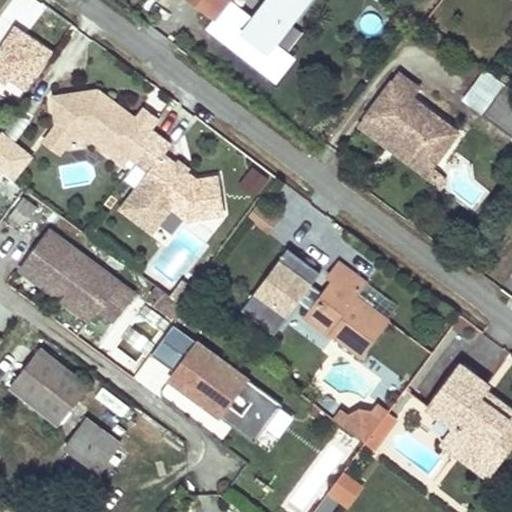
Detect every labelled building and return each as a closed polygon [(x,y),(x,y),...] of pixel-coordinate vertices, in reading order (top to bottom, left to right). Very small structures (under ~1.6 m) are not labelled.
[(187,0),(213,19),(227,0),(187,0)] [(306,0),(267,0),(254,18),(230,0),(227,0),(213,19),(206,27),(276,80),(294,56),(275,42),(306,0)] [(53,48),(17,24),(0,48),(0,82),(6,87),(11,79),(26,89),(53,48)] [(421,87),(400,71),(391,83),(411,99),(421,87)] [(511,87),(505,81),(499,91),(511,100),(511,87)] [(431,166),(455,132),(411,99),(391,83),(366,118),(431,166)] [(101,88),(94,89),(109,101),(112,97),(101,88)] [(133,155),(154,127),(162,118),(160,116),(146,106),(139,116),(112,97),(109,101),(94,89),(56,95),(60,124),(75,136),(89,134),(128,162),(133,155)] [(511,134),(511,100),(499,91),(483,113),(511,134)] [(431,166),(366,118),(360,127),(425,174),(431,166)] [(63,152),(75,136),(60,124),(48,140),(63,152)] [(155,185),(142,187),(132,200),(162,223),(175,206),(191,218),(228,212),(222,174),(202,177),(189,168),(186,172),(178,166),(181,162),(168,152),(175,143),(154,127),(133,155),(139,159),(154,170),(162,176),(155,185)] [(17,146),(1,133),(0,134),(0,170),(15,181),(27,165),(11,154),(17,146)] [(32,157),(17,146),(11,154),(27,165),(32,157)] [(181,162),(178,166),(186,172),(189,168),(192,164),(184,158),(181,162)] [(251,166),(241,183),(256,192),(266,174),(251,166)] [(155,185),(162,176),(154,170),(142,187),(155,185)] [(282,213),(262,198),(258,202),(253,210),(273,226),(282,213)] [(157,231),(162,223),(132,200),(126,208),(157,231)] [(88,319),(94,311),(113,324),(133,296),(114,283),(49,234),(21,270),(88,319)] [(325,267),(292,242),(246,302),(280,328),(307,293),(318,301),(327,288),(315,279),(325,267)] [(327,288),(325,293),(318,301),(343,320),(337,330),(365,352),(379,333),(393,313),(358,288),(369,273),(342,254),(332,269),(339,274),(327,288)] [(178,319),(187,307),(183,304),(157,285),(152,291),(160,296),(155,302),(178,319)] [(343,320),(318,301),(312,311),(337,330),(343,320)] [(284,403),(173,326),(152,356),(176,373),(170,381),(257,442),(284,403)] [(58,423),(73,404),(88,384),(41,349),(12,388),(58,423)] [(458,362),(444,380),(511,430),(511,408),(508,405),(501,414),(476,394),(482,387),(485,383),(458,362)] [(511,437),(511,430),(444,380),(426,403),(453,425),(445,436),(475,459),(494,435),(507,444),(511,437)] [(501,414),(508,405),(482,387),(476,394),(501,414)] [(99,403),(125,414),(131,400),(105,389),(99,403)] [(365,443),(387,413),(378,407),(373,414),(361,410),(350,418),(343,413),(336,421),(340,424),(365,443)] [(387,413),(365,443),(373,449),(396,418),(388,412),(387,413)] [(116,458),(112,455),(108,452),(117,440),(85,415),(61,447),(92,471),(103,457),(112,464),(116,458)] [(396,418),(373,449),(382,456),(405,424),(396,418)] [(441,441),(485,475),(507,444),(494,435),(475,459),(445,436),(441,441)] [(363,487),(345,474),(316,511),(333,511),(340,502),(348,508),(363,487)]
